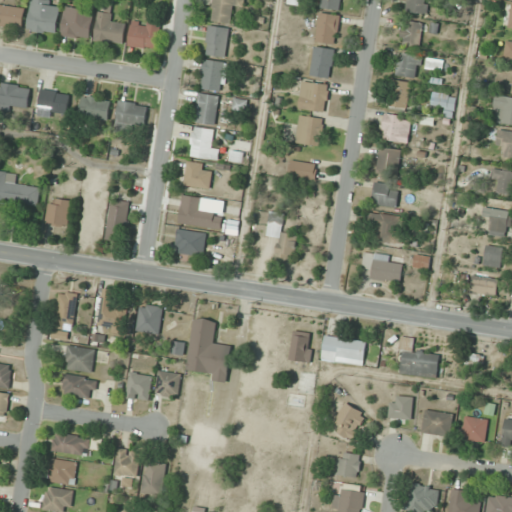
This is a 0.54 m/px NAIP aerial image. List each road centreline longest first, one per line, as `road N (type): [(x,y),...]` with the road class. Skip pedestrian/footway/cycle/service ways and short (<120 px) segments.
road 1 (tertiary): [(511,330),(0,251)]
road 2 (residential): [(328,302),(372,0)]
road 3 (residential): [(143,273),(182,0)]
road 4 (residential): [(44,258),(30,353),(34,408),(16,511)]
road 5 (residential): [(171,80),(0,54)]
